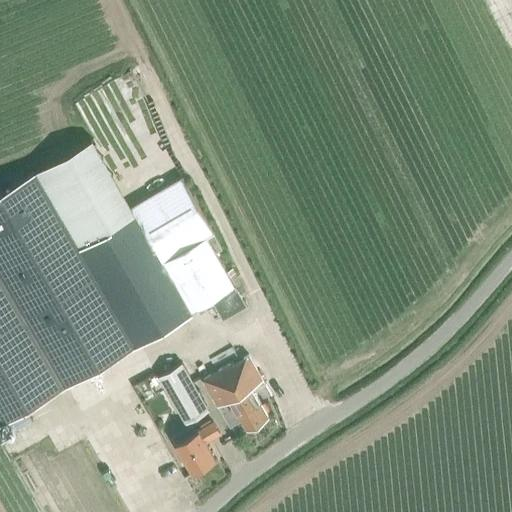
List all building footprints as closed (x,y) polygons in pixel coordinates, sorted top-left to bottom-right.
[(511,0),(450,0),(493,82),(511,71),(511,0)] [(90,139),(0,190),(0,422),(190,313),(133,215),(129,207),(90,139)] [(180,178),(129,207),(133,215),(190,313),(211,348),(232,336),(254,323),(214,253),(221,250),(212,235),(213,235),(196,205),(180,178)] [(242,420),(246,428),(269,416),(252,387),(265,380),(249,352),(201,379),(217,406),(218,406),(230,427),(242,420)] [(157,376),(185,423),(207,411),(180,363),(157,376)] [(171,434),(176,443),(193,471),(215,458),(205,441),(218,433),(212,421),(198,428),(196,430),(191,422),(171,434)]
